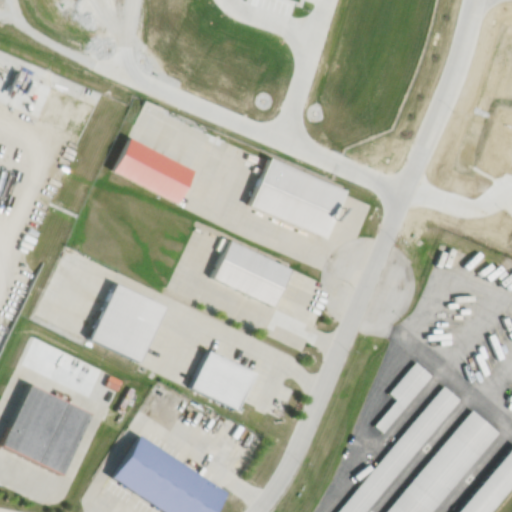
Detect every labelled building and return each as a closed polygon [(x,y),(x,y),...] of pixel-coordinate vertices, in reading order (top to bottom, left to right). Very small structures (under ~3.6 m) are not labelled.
[(123,133),(106,167),(172,200),(189,166),(123,133)] [(265,154),(244,202),(321,235),(341,186),(265,154)] [(225,237),(207,275),(268,304),(286,266),(225,237)] [(109,280),(82,336),(132,359),(158,304),(109,280)] [(203,348),(185,386),(232,408),(250,371),(203,348)] [(412,360),(386,391),(393,397),(371,424),(380,431),(428,373),(412,360)] [(22,382),(0,428),(0,446),(55,473),(84,412),(22,382)] [(332,511),(440,384),(457,398),(360,511),(332,511)] [(381,511),(427,511),(496,431),(469,408),(381,511)] [(134,433),(105,475),(161,511),(207,511),(221,491),(134,433)] [(452,511),(484,511),(511,479),(511,442),(452,511)]
